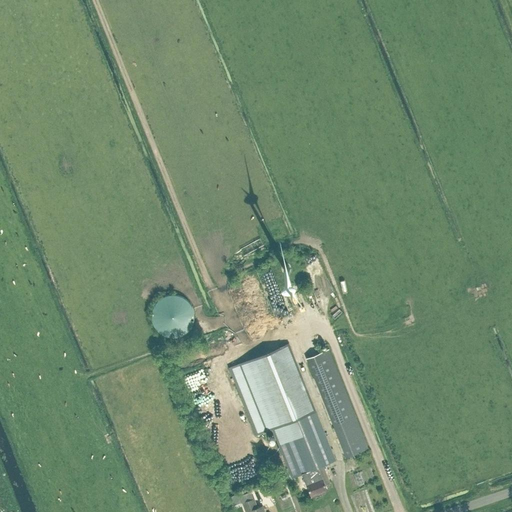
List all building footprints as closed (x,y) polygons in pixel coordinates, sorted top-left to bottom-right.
[(252,282),(243,284),(244,291),(253,290),(252,282)] [(270,286),(265,288),(269,301),(275,299),(270,286)] [(244,295),(256,325),(270,319),(259,289),(244,295)] [(290,305),(299,303),(296,289),(281,293),(285,312),(291,311),(290,305)] [(191,326),(194,319),(195,312),(194,304),(189,297),(183,292),(176,290),(168,290),(160,293),(154,298),(150,304),(149,311),(150,319),(153,326),(158,331),(165,335),(172,336),(179,335),(186,331),(191,326)] [(328,477),(323,464),(335,459),(289,342),(229,367),(257,436),(274,428),(292,476),(304,472),(308,482),(307,482),(312,494),(327,488),(323,479),(328,477)] [(306,358),(346,457),(368,448),(329,349),(306,358)] [(253,497),(242,502),(245,511),(248,511),(264,511),(262,505),(257,507),(253,497)] [(288,499),(280,502),(283,510),(292,507),(288,499)]
